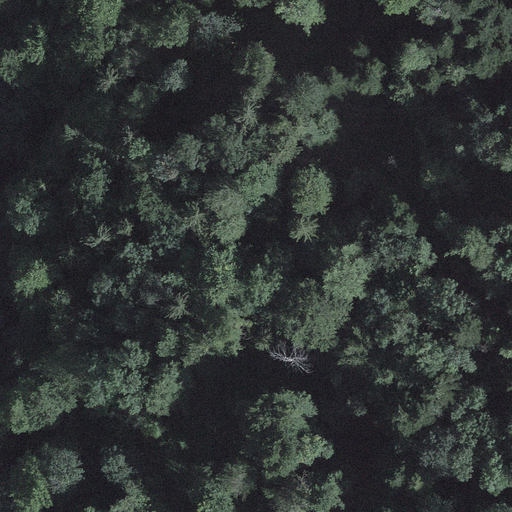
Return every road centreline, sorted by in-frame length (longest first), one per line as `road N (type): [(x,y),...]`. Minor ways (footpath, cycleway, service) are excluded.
road 1 (track): [(206,511),(245,454),(268,397),(296,277),(319,224),(394,135),(396,51),(408,0)]
road 2 (track): [(0,244),(18,186),(135,0)]
